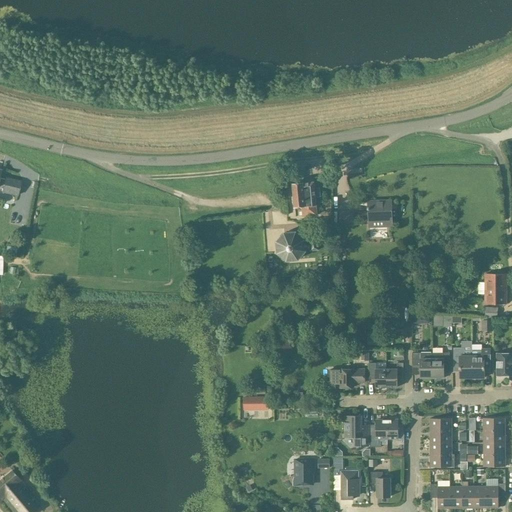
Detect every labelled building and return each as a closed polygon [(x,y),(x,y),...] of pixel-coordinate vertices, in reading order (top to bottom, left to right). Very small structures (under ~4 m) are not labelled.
[(2,191),(17,195),(21,181),(6,177),(2,191)] [(317,215),(316,204),(314,182),(292,184),(294,206),(301,205),(303,217),(317,215)] [(383,225),(392,225),(391,201),(383,201),(383,202),(369,202),(370,227),(384,227),(383,225)] [(355,225),(354,211),(339,212),(340,226),(355,225)] [(304,239),(296,232),(284,233),(277,242),(278,253),(286,260),(298,259),(305,251),(305,250),(310,249),(310,251),(319,250),(318,238),(309,239),(309,240),(304,241),(304,239)] [(506,274),(486,274),(486,303),(506,304),(506,274)] [(498,308),(486,307),(485,318),(497,318),(498,308)] [(441,321),(439,315),(432,317),(434,323),(441,321)] [(452,316),(443,316),(444,326),(452,326),(452,323),(452,316)] [(493,331),(493,320),(482,320),(482,331),(493,331)] [(291,348),(288,344),(283,344),(279,347),(279,352),(282,356),(287,356),(291,353),(291,348)] [(472,378),(472,350),(465,350),(465,348),(454,348),(454,362),(460,362),(460,378),(472,378)] [(482,350),(472,350),(472,378),(485,378),(485,372),(491,372),(491,349),(482,349),(482,350)] [(369,360),(369,350),(361,350),(361,361),(369,360)] [(421,378),(433,378),(432,353),(412,353),(413,365),(421,365),(421,378)] [(432,353),(433,378),(444,378),(444,360),(450,360),(450,353),(432,353)] [(511,353),(497,354),(497,376),(511,375),(511,353)] [(370,363),(370,380),(376,380),(376,387),(387,387),(387,369),(376,369),(376,363),(370,363)] [(397,369),(387,369),(387,387),(398,387),(398,373),(404,373),(404,363),(397,363),(397,369)] [(331,370),(331,381),(334,381),(334,384),(341,384),(341,388),(354,388),(354,383),(365,383),(365,370),(341,370),(341,371),(337,371),(337,370),(331,370)] [(268,397),(244,398),(244,410),(268,410),(268,397)] [(362,432),(362,416),(346,416),(346,437),(355,437),(355,446),(369,446),(369,432),(362,432)] [(483,418),(484,431),(505,430),(505,418),(483,418)] [(430,419),(430,431),(452,431),(452,419),(430,419)] [(388,439),(387,420),(377,420),(377,432),(370,432),(370,447),(379,447),(381,445),(381,439),(388,439)] [(398,420),(387,420),(388,439),(398,439),(398,441),(404,441),(404,435),(398,435),(398,420)] [(505,430),(484,431),(484,443),(505,442),(505,430)] [(430,431),(430,443),(452,443),(452,431),(430,431)] [(484,455),(505,454),(505,442),(484,443),(484,455)] [(430,443),(430,455),(452,454),(452,443),(430,443)] [(452,454),(430,455),(431,467),(455,467),(454,454),(452,454)] [(505,454),(484,455),(484,467),(505,467),(505,454)] [(313,476),(313,459),(295,460),(295,484),(310,484),(310,478),(313,478),(313,476)] [(318,467),(329,467),(329,459),(318,459),(318,467)] [(12,470),(0,479),(0,499),(2,498),(13,511),(33,511),(41,506),(22,484),(24,483),(20,479),(16,475),(12,470)] [(383,478),(383,472),(371,472),(371,484),(377,484),(378,497),(390,497),(390,478),(383,478)] [(353,479),(353,475),(341,475),(342,499),(353,499),(353,495),(360,495),(359,479),(353,479)] [(438,509),(450,508),(450,487),(438,487),(438,484),(431,485),(431,498),(438,498),(438,509)] [(498,486),(486,487),(486,508),(499,508),(498,497),(506,497),(506,484),(498,484),(498,486)] [(450,508),(462,508),(462,487),(450,487),(450,508)] [(462,508),(474,508),(474,487),(462,487),(462,508)] [(486,487),(474,487),(474,508),(486,508),(486,487)]
